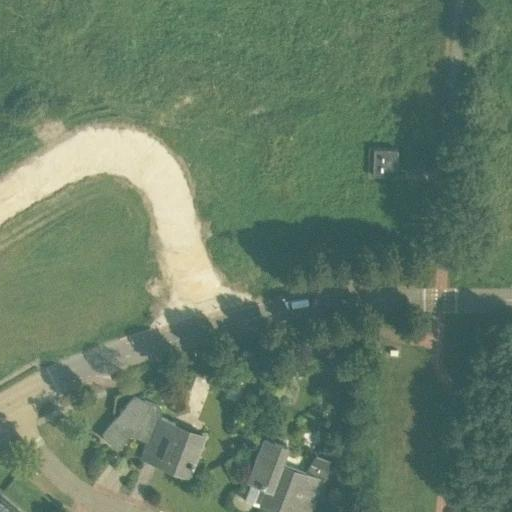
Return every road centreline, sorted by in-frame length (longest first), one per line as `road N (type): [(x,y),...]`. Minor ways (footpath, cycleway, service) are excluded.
road 1 (residential): [(208,131),(148,79),(82,53),(0,49)]
road 2 (unclassified): [(249,318),(63,376)]
road 3 (residential): [(249,318),(230,179),(208,131)]
road 4 (unclassified): [(440,301),(359,300),(249,318)]
road 5 (residential): [(127,511),(86,496),(47,461),(12,403)]
road 6 (residential): [(208,131),(311,28)]
